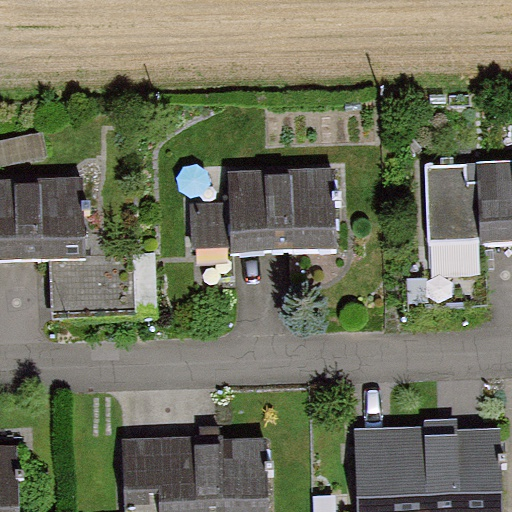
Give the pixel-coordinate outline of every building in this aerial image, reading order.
[(10,168),(52,162),(48,133),(6,139),(10,168)] [(511,248),(511,165),(479,167),(480,186),(469,186),(468,169),(426,170),(430,278),(484,276),(483,250),(511,248)] [(339,255),(336,173),(230,176),(231,205),(191,206),(193,255),(233,253),(233,259),(339,255)] [(86,256),(84,181),(0,183),(0,266),(52,265),(87,264),(86,256)] [(157,254),(86,256),(87,264),(52,265),(54,323),(159,320),(157,254)] [(357,511),(504,511),(502,433),(459,434),(458,422),(424,423),(424,430),(355,432),(357,511)] [(158,511),(272,511),(270,443),(225,445),(225,439),(124,442),(126,509),(159,508),(158,511)] [(0,511),(20,511),(18,451),(0,451),(0,511)]
